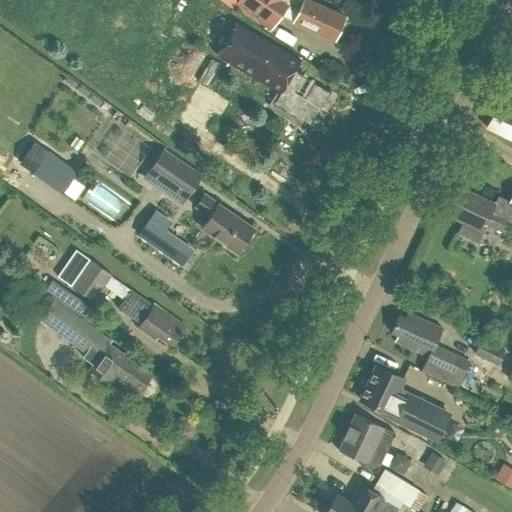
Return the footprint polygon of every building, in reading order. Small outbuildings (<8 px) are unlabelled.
[(345,17),(307,0),(237,0),(234,5),(270,30),(281,15),(291,22),(290,24),(334,41),(345,17)] [(301,74),(295,70),(299,63),(241,27),(224,54),(237,62),(235,65),(280,92),(276,98),(309,118),(321,98),(316,95),(321,87),(308,79),(308,76),(304,73),(301,74)] [(511,107),(498,101),(486,128),(511,140),(511,107)] [(114,121),(95,153),(135,177),(154,144),(114,121)] [(148,171),(185,197),(200,176),(163,150),(148,171)] [(48,151),(36,169),(33,173),(52,187),(67,165),(48,151)] [(107,208),(116,190),(97,180),(88,199),(107,208)] [(511,193),(508,201),(498,196),(494,204),(458,187),(445,213),(462,221),(457,232),(476,241),(484,224),(502,232),(511,213),(511,212),(511,193)] [(209,215),(201,227),(236,252),(252,229),(203,194),(195,206),(209,215)] [(155,211),(139,234),(181,264),(191,249),(164,230),(170,222),(155,211)] [(93,300),(105,285),(111,276),(112,274),(75,249),(56,275),(93,300)] [(156,336),(170,346),(184,326),(153,304),(152,306),(129,290),(117,309),(139,324),(137,328),(154,339),(156,336)] [(100,333),(74,313),(53,298),(38,320),(59,334),(85,353),(91,345),(101,352),(89,370),(108,384),(114,376),(137,392),(150,374),(108,344),(112,339),(101,331),(100,333)] [(441,329),(407,313),(405,318),(399,316),(392,331),(398,334),(394,341),(428,357),(421,371),(456,387),(464,370),(453,364),(457,356),(433,345),(441,329)] [(498,364),(504,350),(480,339),(473,353),(498,364)] [(383,374),(371,368),(357,399),(381,411),(378,416),(427,440),(439,416),(394,394),(401,380),(384,372),(383,374)] [(394,433),(354,414),(337,450),(361,461),(359,465),(375,473),(394,433)] [(430,453),(425,462),(438,470),(443,461),(430,453)] [(511,471),(501,465),(494,479),(511,488),(511,471)] [(416,510),(426,496),(418,490),(383,469),(373,486),(408,507),(416,510)] [(326,511),(396,511),(399,508),(384,499),(385,498),(368,488),(365,492),(358,488),(350,502),(337,494),(326,511)] [(471,511),(455,502),(448,511),(471,511)]
